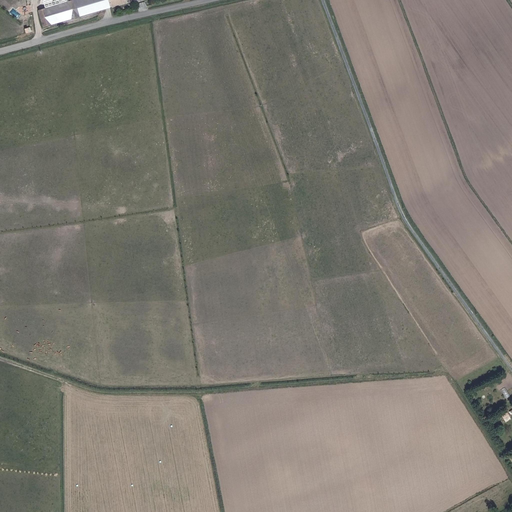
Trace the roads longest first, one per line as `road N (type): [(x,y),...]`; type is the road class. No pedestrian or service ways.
road 1 (track): [(511,369),(404,214),(324,0)]
road 2 (tertiary): [(0,51),(209,0)]
